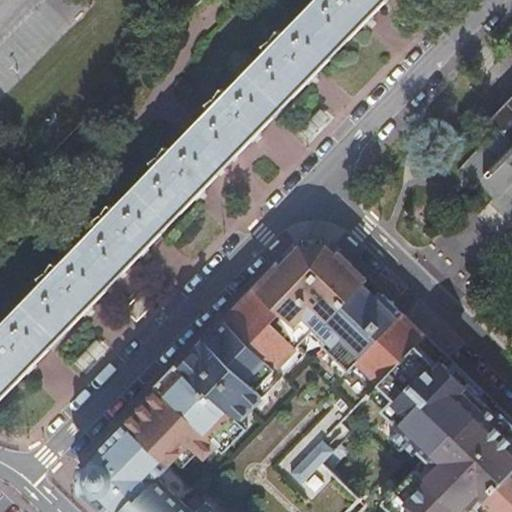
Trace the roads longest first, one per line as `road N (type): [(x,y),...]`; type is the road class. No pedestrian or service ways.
road 1 (residential): [(316,182),(20,473)]
road 2 (residential): [(316,182),(511,369)]
road 3 (residential): [(492,0),(316,182)]
